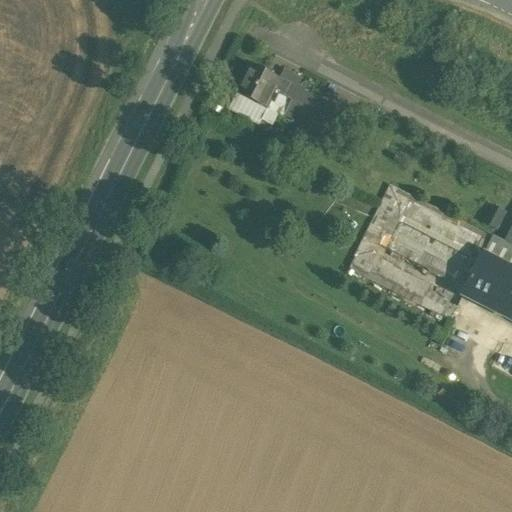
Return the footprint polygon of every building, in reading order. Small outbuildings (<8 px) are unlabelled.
[(282,83),(251,67),(229,111),(259,127),(267,111),(282,83)] [(352,119),(282,83),(267,111),(326,142),(326,141),(338,148),(352,119)] [(511,249),(390,187),(368,234),(380,240),(397,208),(478,249),(476,252),(484,256),(484,255),(511,269),(511,249)] [(368,234),(348,272),(450,324),(458,310),(428,294),(431,288),(371,257),(376,246),(456,287),(453,293),(463,297),(484,256),(476,252),(478,249),(397,208),(380,240),(368,234)] [(511,269),(484,255),(484,256),(463,297),(511,322),(511,269)]
